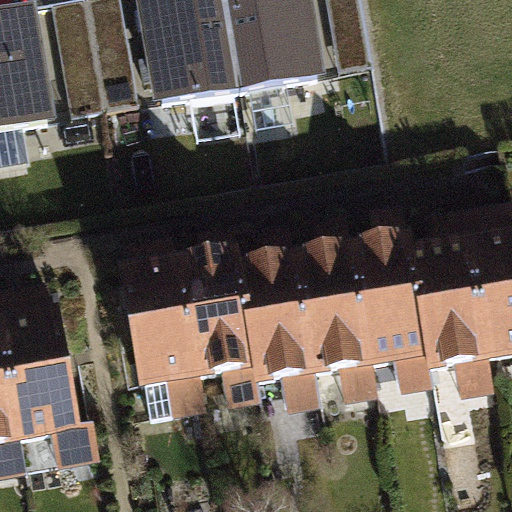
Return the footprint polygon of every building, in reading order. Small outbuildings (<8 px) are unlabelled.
[(243,94),(225,0),(146,0),(166,108),(243,94)] [(319,80),(304,0),(225,0),(243,94),(319,80)] [(362,0),(326,0),(340,78),(374,72),(362,0)] [(125,3),(90,8),(109,120),(144,114),(125,3)] [(90,8),(56,14),(74,126),(109,120),(90,8)] [(39,17),(0,23),(0,141),(58,132),(39,17)] [(511,242),(472,249),(494,368),(511,365),(511,242)] [(410,245),(357,254),(378,376),(431,367),(413,259),(410,245)] [(472,249),(413,259),(434,379),(494,368),(472,249)] [(357,254),(296,265),(318,386),(378,376),(357,254)] [(238,259),(185,268),(205,389),(259,380),(241,275),(238,259)] [(296,265),(241,275),(261,395),(318,386),(296,265)] [(185,268),(125,279),(146,399),(205,389),(185,268)] [(62,319),(2,329),(23,451),(83,441),(62,319)] [(2,329),(0,329),(0,454),(23,451),(2,329)]
